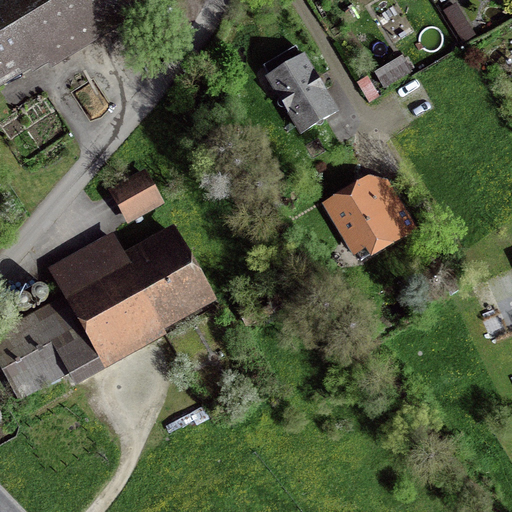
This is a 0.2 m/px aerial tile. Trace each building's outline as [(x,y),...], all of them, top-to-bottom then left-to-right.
[(0,0),(0,83),(48,54),(54,64),(136,14),(127,0),(0,0)] [(383,87),(407,73),(401,63),(377,76),(383,87)] [(304,65),(273,83),(303,137),(335,118),(304,65)] [(151,177),(120,194),(137,225),(168,208),(151,177)] [(382,178),(331,208),(363,263),(414,233),(382,178)] [(69,297),(0,336),(0,361),(22,400),(69,373),(76,386),(215,307),(172,233),(124,260),(114,242),(56,274),(69,297)]
